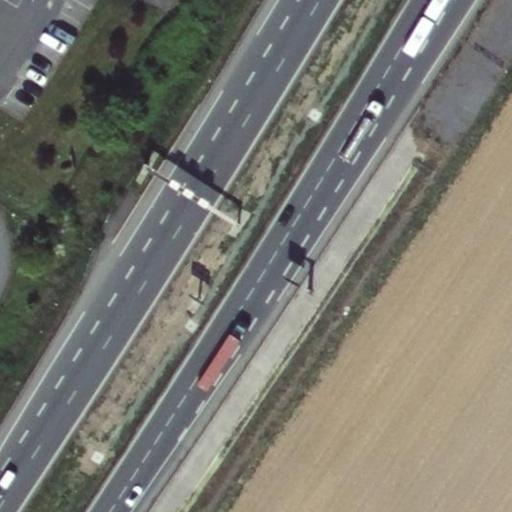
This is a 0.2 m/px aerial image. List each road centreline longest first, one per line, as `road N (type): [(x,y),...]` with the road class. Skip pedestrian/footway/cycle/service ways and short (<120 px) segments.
road 1 (motorway): [(312,0),(0,508)]
road 2 (motorway): [(109,511),(333,159)]
road 3 (motorway): [(333,159),(463,0)]
road 4 (motorway): [(333,159),(428,0)]
